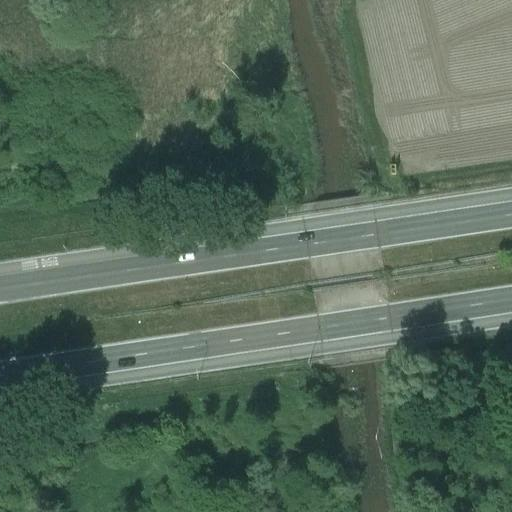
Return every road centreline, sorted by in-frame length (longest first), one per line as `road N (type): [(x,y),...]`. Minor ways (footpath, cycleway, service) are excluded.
road 1 (primary): [(511,214),(0,290)]
road 2 (primary): [(0,375),(511,300)]
